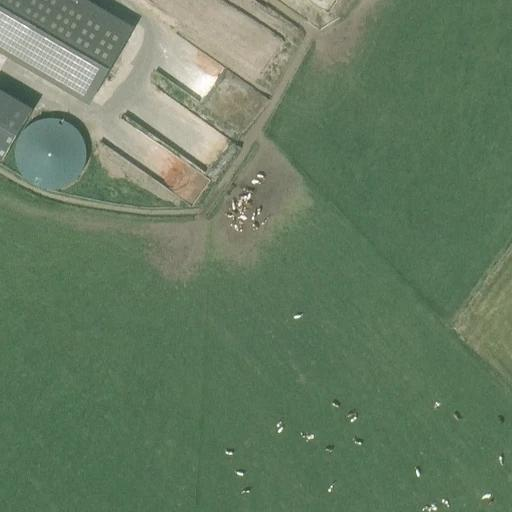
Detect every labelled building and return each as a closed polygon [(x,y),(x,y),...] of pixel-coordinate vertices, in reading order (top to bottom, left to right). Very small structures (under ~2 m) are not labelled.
[(0,0),(0,50),(89,103),(134,27),(87,0),(0,0)] [(261,72),(283,39),(259,23),(237,57),(261,72)] [(0,89),(0,159),(2,161),(33,109),(0,89)] [(32,184),(39,188),(47,189),(54,189),(62,188),(69,185),(75,181),(81,175),(84,168),(86,161),(87,154),(86,146),(83,140),(80,133),(75,128),(69,123),(62,120),(55,119),(48,119),(41,120),(34,122),(28,126),(23,131),(18,138),(16,145),(15,152),(15,160),(18,167),(21,174),(26,180),(32,184)] [(201,162),(215,174),(238,149),(224,137),(201,162)]
